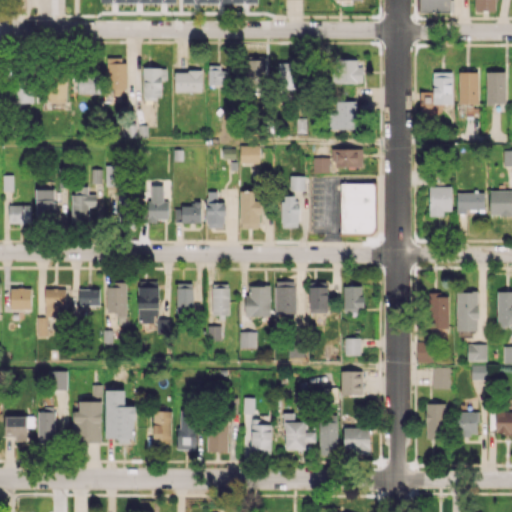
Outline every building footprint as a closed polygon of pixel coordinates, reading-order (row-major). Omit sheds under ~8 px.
[(449,0),(417,0),(418,12),(449,12),(449,0)] [(495,10),(494,0),(474,0),(474,11),(495,10)] [(246,56),(245,97),(263,98),(264,57),(246,56)] [(124,57),(107,57),(108,94),(125,94),(124,57)] [(361,83),(362,59),(332,58),(332,83),(361,83)] [(293,62),(278,63),(278,93),(294,93),(293,62)] [(207,66),(207,85),(226,85),(227,67),(207,66)] [(166,80),(166,68),(143,67),(142,98),(160,98),(161,79),(166,80)] [(77,93),(98,94),(99,70),(78,70),(77,93)] [(201,92),(201,71),(174,70),(173,91),(201,92)] [(419,91),(419,114),(439,114),(439,104),(451,104),(451,71),(432,72),(432,91),(419,91)] [(478,104),(478,72),(458,71),(458,103),(478,104)] [(505,103),(505,71),(486,71),(485,102),(505,103)] [(47,102),(66,102),(66,75),(46,75),(47,102)] [(32,105),(33,79),(13,79),(13,104),(32,105)] [(327,129),(354,129),(355,100),(335,100),(335,115),(328,115),(327,129)] [(259,145),(239,145),(239,164),(259,164),(259,145)] [(222,158),(234,158),(234,148),(222,148),(222,158)] [(361,148),(335,148),(335,166),(361,166),(361,148)] [(312,172),(329,172),(329,157),(313,157),(312,172)] [(120,165),(105,165),(104,186),(120,186),(120,165)] [(58,187),(66,187),(67,167),(59,167),(58,187)] [(91,183),(101,183),(100,168),(91,168),(91,183)] [(12,174),(2,174),(3,191),(13,191),(12,174)] [(304,190),(304,176),(289,175),(289,190),(304,190)] [(340,182),(340,233),(373,232),(373,182),(340,182)] [(147,220),(167,221),(168,200),(163,200),(163,185),(149,184),(147,220)] [(72,225),(88,225),(87,206),(96,206),(95,194),(88,194),(88,186),(72,186),(72,225)] [(451,186),(429,186),(428,215),(443,215),(443,210),(451,210),(451,186)] [(54,189),(35,188),(35,222),(54,222),(54,189)] [(489,215),(511,215),(511,189),(489,189),(489,215)] [(239,227),(259,227),(259,200),(254,200),(254,191),(239,190),(239,227)] [(224,227),(225,202),(217,202),(217,191),(206,191),(205,226),(224,227)] [(484,192),(456,191),(456,213),(465,213),(465,209),(483,209),(484,192)] [(118,194),(118,221),(134,221),(133,194),(118,194)] [(297,227),(297,196),(281,195),(280,227),(297,227)] [(30,204),(8,205),(9,223),(31,223),(30,204)] [(173,222),(200,222),(200,204),(173,205),(173,222)] [(274,313),(295,313),(295,280),(275,280),(274,313)] [(327,312),(326,281),(308,281),(309,312),(327,312)] [(157,282),(138,282),(137,322),(157,323),(157,282)] [(175,315),(192,316),(193,283),(176,282),(175,315)] [(126,283),(106,283),(106,312),(117,312),(117,324),(125,324),(126,283)] [(269,285),(248,285),(248,295),(241,295),(242,315),(270,315),(269,285)] [(362,285),(343,285),(343,310),(363,310),(362,285)] [(9,309),(31,309),(31,288),(10,287),(9,309)] [(64,288),(45,287),(45,316),(64,316),(64,288)] [(99,288),(78,287),(78,305),(99,306),(99,288)] [(229,316),(228,287),(211,287),(212,316),(229,316)] [(497,326),(511,325),(511,290),(496,291),(497,326)] [(456,291),(456,330),(477,330),(477,291),(456,291)] [(428,293),(427,327),(447,327),(448,293),(428,293)] [(36,317),(36,336),(48,335),(48,316),(36,317)] [(156,332),(169,332),(169,318),(156,318),(156,332)] [(220,340),(220,325),(207,325),(207,339),(220,340)] [(239,347),(256,347),(255,329),(239,329),(239,347)] [(359,354),(359,337),(344,337),(344,354),(359,354)] [(416,362),(433,362),(433,342),(416,341),(416,362)] [(486,360),(486,343),(466,344),(467,360),(486,360)] [(511,345),(503,346),(503,363),(511,363),(511,345)] [(287,356),(304,357),(304,347),(288,346),(287,356)] [(485,364),(471,365),(471,395),(485,395),(485,364)] [(431,388),(448,388),(449,367),(432,366),(431,388)] [(67,389),(67,370),(48,370),(48,389),(67,389)] [(339,394),(361,395),(362,371),(340,370),(339,394)] [(101,442),(101,384),(91,384),(91,401),(78,401),(78,411),(73,411),(72,442),(101,442)] [(253,413),(254,397),(243,397),(242,413),(253,413)] [(445,403),(425,403),(425,438),(445,438),(445,403)] [(134,405),(112,405),(112,437),(134,437),(134,405)] [(37,408),(37,441),(54,442),(55,408),(37,408)] [(171,410),(153,410),(152,444),(170,444),(171,410)] [(511,410),(494,411),(495,433),(511,431),(511,410)] [(177,449),(195,449),(196,412),(178,411),(177,449)] [(454,411),(454,434),(476,435),(476,411),(454,411)] [(283,449),(305,449),(305,442),(314,442),(314,423),(293,422),(294,412),(284,412),(283,449)] [(26,442),(26,416),(5,416),(4,436),(14,436),(14,441),(26,442)] [(227,422),(207,421),(207,451),(227,452),(227,422)] [(336,421),(318,422),(318,454),(337,453),(336,421)] [(270,454),(271,424),(251,423),(250,453),(270,454)] [(369,428),(343,427),(342,452),(368,453),(369,428)]
